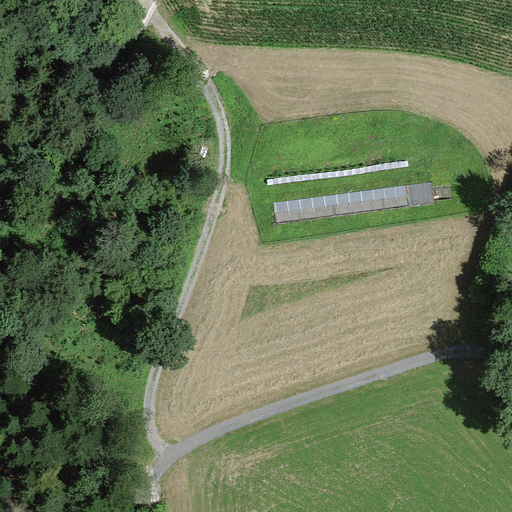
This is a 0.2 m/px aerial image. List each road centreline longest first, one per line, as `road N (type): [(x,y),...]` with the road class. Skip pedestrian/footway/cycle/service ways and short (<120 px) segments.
road 1 (track): [(146,0),(217,97),(225,135),(224,177),(149,407),(154,438),(168,455)]
road 2 (track): [(511,359),(470,348),(436,355),(168,455)]
